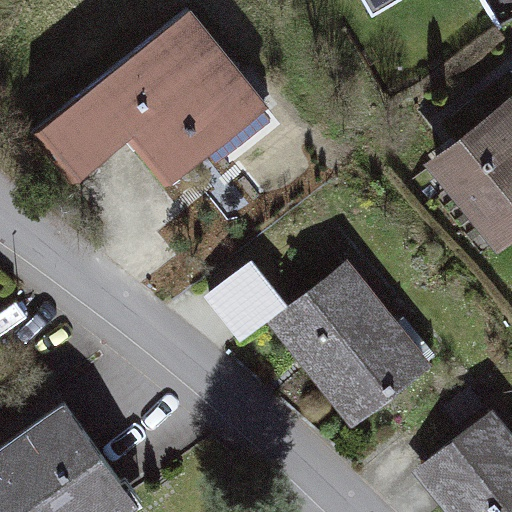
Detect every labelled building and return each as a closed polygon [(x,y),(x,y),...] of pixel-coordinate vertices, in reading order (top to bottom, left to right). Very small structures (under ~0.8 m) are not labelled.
[(361,0),(373,20),(406,0),(361,0)] [(197,14),(49,132),(89,182),(133,146),(177,201),(281,119),(197,14)] [(511,90),(425,164),(504,257),(511,250),(511,90)] [(288,307),(256,267),(212,302),(243,342),(288,307)] [(433,376),(350,270),(272,331),(354,437),(433,376)] [(0,511),(144,511),(157,503),(81,395),(0,452),(0,511)] [(511,511),(511,441),(492,416),(415,475),(443,511),(511,511)]
